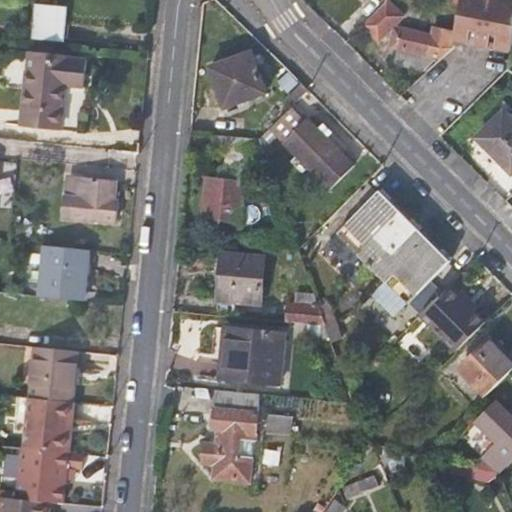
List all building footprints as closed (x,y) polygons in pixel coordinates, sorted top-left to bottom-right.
[(511,46),(511,0),(461,0),(455,31),(454,39),(459,40),(460,38),(511,48),(511,46)] [(401,17),(385,2),(381,6),(396,22),(401,17)] [(65,9),(35,6),(31,39),(62,42),(65,9)] [(396,22),(381,6),(363,24),(379,39),(396,22)] [(455,31),(435,26),(433,33),(403,26),(402,33),(399,48),(395,64),(423,70),(454,39),(455,31)] [(392,46),(399,48),(402,33),(395,32),(392,46)] [(253,51),(209,67),(223,107),(267,91),(253,51)] [(66,86),(85,88),(87,60),(66,57),(67,55),(29,52),(21,125),(61,130),(66,86)] [(310,88),(299,78),(282,96),(293,106),(294,104),(310,88)] [(308,117),(294,104),(293,106),(292,107),(306,120),(308,117)] [(355,163),(327,137),(332,132),(322,123),(318,127),(308,117),(306,120),(292,107),(269,130),(295,156),(307,167),(330,189),(355,163)] [(511,117),(504,109),(476,136),(511,172),(511,117)] [(261,139),(213,134),(212,147),(227,148),(254,151),(266,151),(261,139)] [(254,151),(227,148),(226,167),(252,170),(254,151)] [(307,167),(295,156),(290,162),(302,173),(307,167)] [(205,177),(200,218),(241,222),(245,180),(252,180),(253,170),(252,170),(226,167),(225,178),(205,177)] [(116,181),(68,177),(64,216),(117,222),(119,200),(114,199),(116,181)] [(450,262),(380,191),(338,233),(408,304),(450,262)] [(268,234),(253,233),(251,244),(268,246),(268,234)] [(85,301),(90,249),(43,245),(39,296),(85,301)] [(264,257),(221,253),(217,298),(259,304),(264,257)] [(468,297),(453,281),(420,314),(457,352),(485,323),(464,302),(468,297)] [(287,302),(285,322),(327,325),(315,294),(298,293),(297,303),(287,302)] [(317,325),(297,323),(296,335),(317,338),(317,325)] [(285,332),(225,327),(220,380),(280,386),(285,332)] [(459,369),(487,397),(511,371),(511,362),(489,340),(459,369)] [(73,402),(78,352),(35,347),(30,397),(73,402)] [(254,439),(258,394),(220,391),(218,407),(221,408),(219,425),(217,443),(204,441),(201,462),(214,464),(213,479),(250,483),(252,458),(250,457),(252,439),(254,439)] [(71,423),(73,402),(30,397),(28,397),(23,447),(65,451),(68,423),(71,423)] [(482,460),(502,474),(508,467),(511,463),(511,412),(498,400),(478,421),(499,441),(482,460)] [(208,424),(219,425),(221,408),(218,407),(209,407),(208,424)] [(294,417),(269,416),(267,435),(292,436),(294,417)] [(65,451),(23,447),(18,447),(13,498),(50,501),(60,502),(63,467),(65,451)] [(77,468),(79,453),(65,451),(63,467),(77,468)] [(486,483),(502,474),(450,462),(449,470),(486,483)] [(49,511),(50,501),(13,498),(0,496),(0,511),(49,511)] [(326,511),(341,511),(345,508),(334,501),(326,511)]
